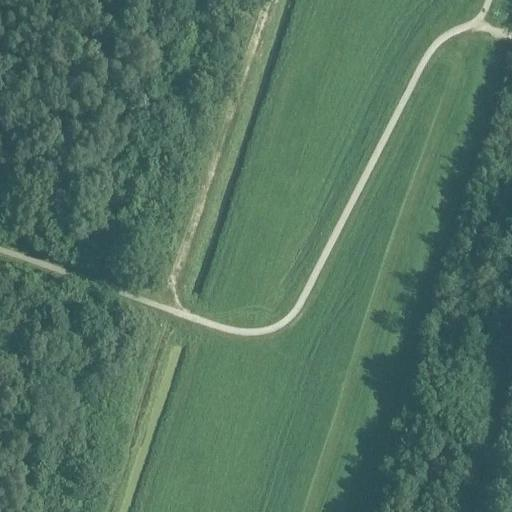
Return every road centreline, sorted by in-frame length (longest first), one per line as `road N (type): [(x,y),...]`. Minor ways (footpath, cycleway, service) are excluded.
road 1 (track): [(267,0),(163,309)]
road 2 (track): [(102,511),(163,309)]
